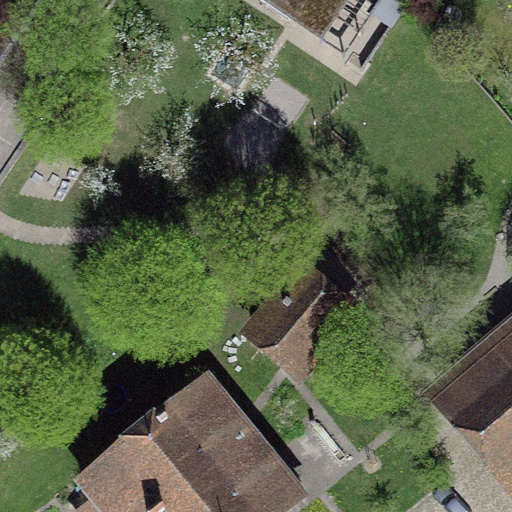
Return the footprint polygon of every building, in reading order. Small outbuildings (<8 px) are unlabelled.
[(0,0),(0,65),(43,0),(0,0)] [(256,0),(289,22),(303,0),(256,0)] [(308,273),(254,336),(298,374),(351,311),(308,273)] [(511,482),(511,350),(447,405),(511,482)] [(211,386),(85,492),(93,501),(80,511),(275,511),(298,493),(211,386)]
